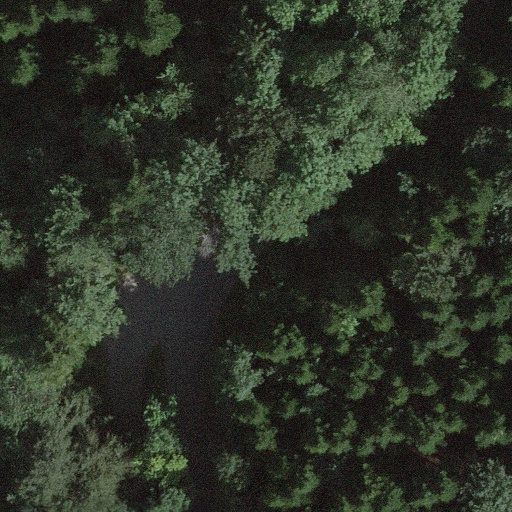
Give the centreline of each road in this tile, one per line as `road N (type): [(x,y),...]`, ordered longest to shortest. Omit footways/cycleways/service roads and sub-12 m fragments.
road 1 (unclassified): [(482,0),(389,115),(240,248),(204,304),(192,336),(190,405),(211,511)]
road 2 (track): [(138,511),(124,407),(128,334),(136,315),(161,299),(204,304)]
